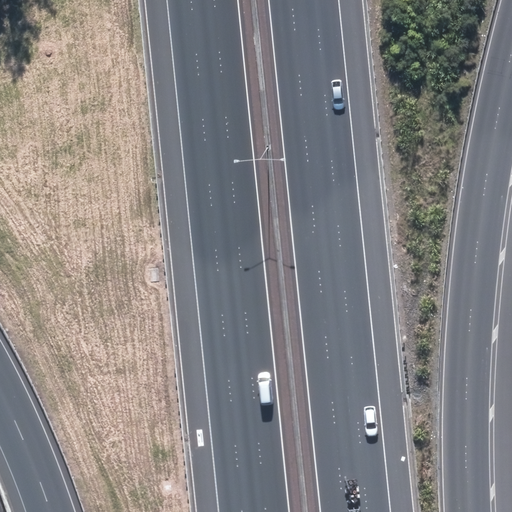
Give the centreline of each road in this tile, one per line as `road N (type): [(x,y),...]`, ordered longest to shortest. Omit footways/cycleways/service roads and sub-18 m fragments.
road 1 (motorway): [(304,0),(358,511)]
road 2 (motorway): [(257,511),(205,0)]
road 3 (motorway): [(511,61),(482,225),(468,511)]
